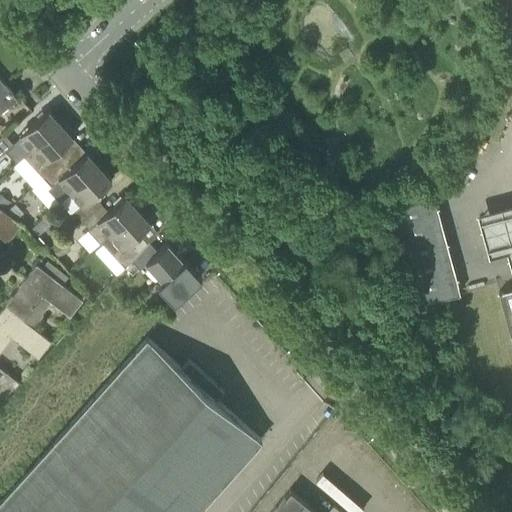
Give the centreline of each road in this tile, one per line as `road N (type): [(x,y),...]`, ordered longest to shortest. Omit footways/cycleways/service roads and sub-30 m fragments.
road 1 (unclassified): [(461,511),(63,74)]
road 2 (unknown): [(333,371),(213,511)]
